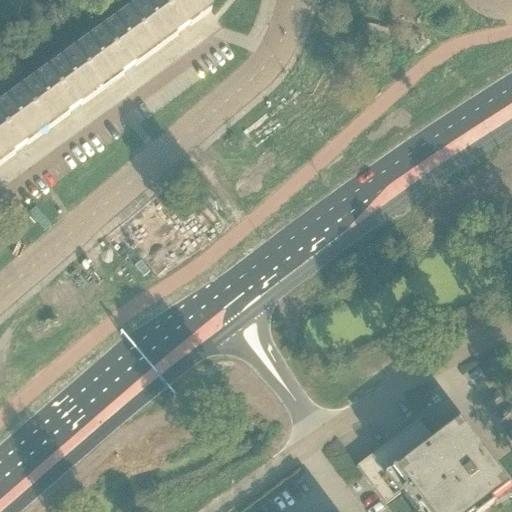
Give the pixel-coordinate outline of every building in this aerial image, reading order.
[(200,0),(146,0),(127,14),(154,50),(209,11),(200,0)] [(127,14),(73,53),(100,90),(154,50),(127,14)] [(73,53),(19,93),(46,130),(100,90),(73,53)] [(19,93),(0,106),(0,163),(46,130),(19,93)] [(421,419),(355,468),(355,469),(357,468),(385,505),(401,493),(415,511),(418,509),(420,511),(483,511),(492,505),(490,502),(508,488),(457,421),(433,440),(419,421),(422,420),(421,419)]
